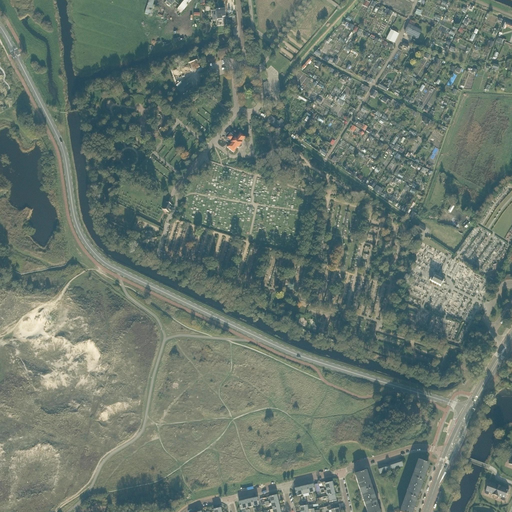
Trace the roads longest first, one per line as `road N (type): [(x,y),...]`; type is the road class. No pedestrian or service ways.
road 1 (tertiary): [(20,64),(64,151),(79,229),(104,262),(293,353),(467,408)]
road 2 (unknown): [(53,511),(136,432),(161,335),(153,319),(80,263),(19,276),(0,267)]
